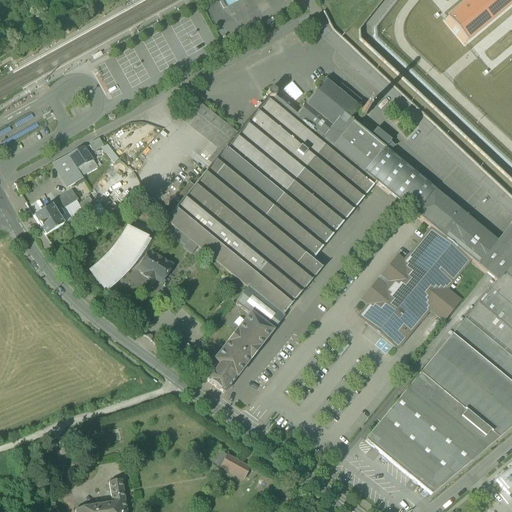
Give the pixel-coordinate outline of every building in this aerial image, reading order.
[(511,0),(470,0),(444,22),(464,45),(511,4),(511,0)] [(349,120),(358,109),(337,91),(325,81),(296,115),(377,183),(400,203),(432,228),(445,239),(464,215),(387,152),(393,145),(375,131),(369,138),(349,120)] [(341,85),(337,91),(358,109),(363,103),(341,85)] [(266,97),(267,98),(269,100),(272,99),(274,97),(275,96),(274,93),(272,91),(268,91),(266,94),(266,97)] [(247,288),(283,316),(322,268),(312,260),(343,222),(344,223),(374,186),(375,186),(377,183),(296,115),(274,97),(272,99),(269,100),(267,98),(237,135),(224,150),(280,197),(263,219),(262,218),(241,244),(266,264),(247,288)] [(184,117),(220,147),(224,150),(237,135),(197,101),(184,117)] [(200,155),(208,162),(220,147),(184,117),(181,120),(210,144),(200,155)] [(90,145),(94,152),(103,147),(99,140),(90,145)] [(183,200),(224,150),(220,147),(208,162),(190,184),(189,183),(178,197),(183,200)] [(69,156),(82,177),(98,168),(84,148),(69,156)] [(197,247),(247,288),(266,264),(241,244),(262,218),(263,219),(280,197),(224,150),(183,200),(166,221),(174,228),(190,241),(197,247)] [(53,164),(69,188),(83,179),(82,177),(69,156),(53,164)] [(51,206),(56,214),(58,212),(76,201),(72,193),(51,206)] [(79,204),(85,214),(95,207),(89,197),(79,204)] [(59,219),(62,224),(82,212),(76,201),(58,212),(62,217),(59,219)] [(111,222),(99,205),(95,207),(85,214),(97,231),(111,222)] [(62,224),(59,219),(56,214),(51,206),(33,217),(45,237),(63,226),(62,224)] [(496,241),(464,215),(445,239),(471,260),(477,266),(497,242),(496,241)] [(511,222),(496,241),(497,242),(511,254),(511,222)] [(170,233),(186,246),(190,241),(174,228),(170,233)] [(385,339),(397,349),(430,310),(443,321),(459,301),(446,290),(457,277),(471,260),(445,239),(432,228),(419,244),(419,245),(404,262),(368,306),(362,314),(388,336),(385,339)] [(100,286),(103,289),(110,283),(117,277),(119,280),(127,272),(124,270),(131,261),(138,252),(145,240),(127,230),(121,240),(114,250),(109,256),(107,255),(101,261),(102,262),(96,268),(90,273),(93,276),(91,277),(99,287),(100,286)] [(197,247),(190,241),(186,246),(184,247),(192,254),(197,247)] [(511,261),(511,254),(497,242),(477,266),(488,275),(496,281),(511,261)] [(155,280),(161,284),(171,267),(149,253),(143,262),(145,262),(140,270),(142,272),(141,274),(145,276),(144,277),(153,282),(155,280)] [(361,301),(368,306),(404,262),(398,256),(361,301)] [(511,261),(496,281),(464,320),(511,358),(511,261)] [(284,317),(283,316),(247,288),(235,304),(249,315),(236,331),(226,344),(211,364),(214,367),(205,379),(224,394),(236,378),(236,379),(272,332),(284,317)] [(498,439),(511,428),(511,358),(464,320),(420,374),(498,439)] [(431,495),(498,439),(420,374),(365,441),(431,495)] [(211,461),(244,479),(250,469),(217,450),(211,461)] [(511,481),(505,473),(496,481),(505,492),(508,496),(511,493),(511,481)] [(75,510),(75,511),(126,511),(121,481),(109,483),(112,504),(103,505),(103,502),(96,503),(97,506),(75,510)] [(511,500),(508,496),(505,492),(500,496),(508,505),(511,501),(511,500)]
